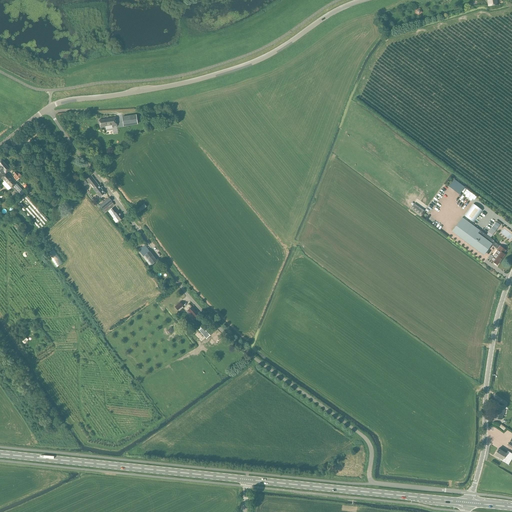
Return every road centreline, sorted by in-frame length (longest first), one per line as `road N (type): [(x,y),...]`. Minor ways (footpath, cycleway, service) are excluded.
road 1 (unclassified): [(471,493),(371,482),(368,442),(202,312),(49,107)]
road 2 (unclassified): [(364,0),(211,77),(49,107)]
road 3 (primary): [(246,479),(0,453)]
road 4 (primary): [(468,504),(246,479)]
road 5 (tertiary): [(471,493),(484,446),(486,369),(511,276)]
